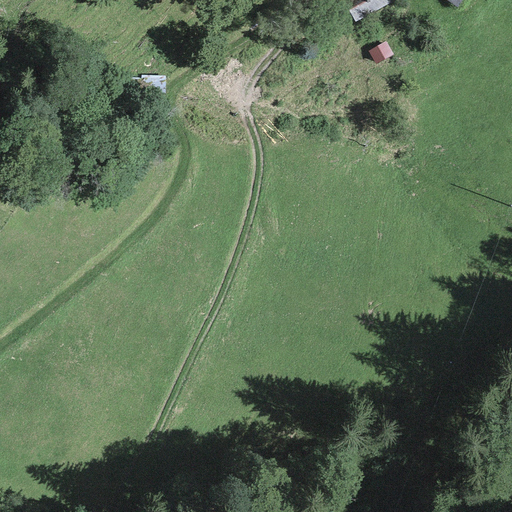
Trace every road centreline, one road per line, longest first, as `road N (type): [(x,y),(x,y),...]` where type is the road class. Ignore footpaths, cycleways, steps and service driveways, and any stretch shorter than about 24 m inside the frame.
road 1 (track): [(315,0),(245,88),(259,163),(253,212),(113,511)]
road 2 (track): [(0,344),(112,256),(159,206),(183,161),(170,110),(175,87),(312,0)]
